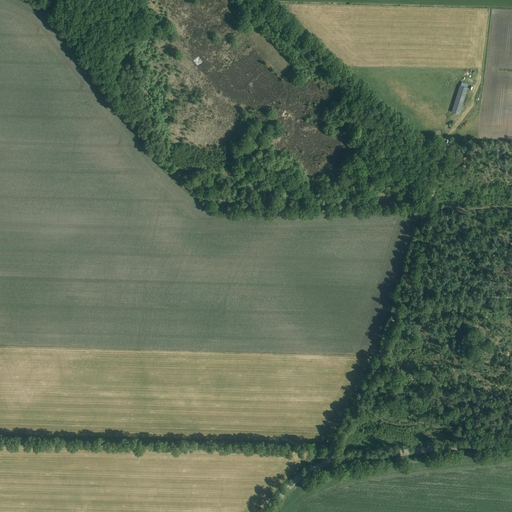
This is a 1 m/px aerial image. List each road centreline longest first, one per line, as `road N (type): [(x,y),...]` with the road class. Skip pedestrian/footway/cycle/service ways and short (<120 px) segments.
road 1 (track): [(325,462),(377,366),(438,164)]
road 2 (tertiary): [(271,511),(287,487),(325,462),(511,440)]
road 3 (track): [(263,0),(438,164)]
